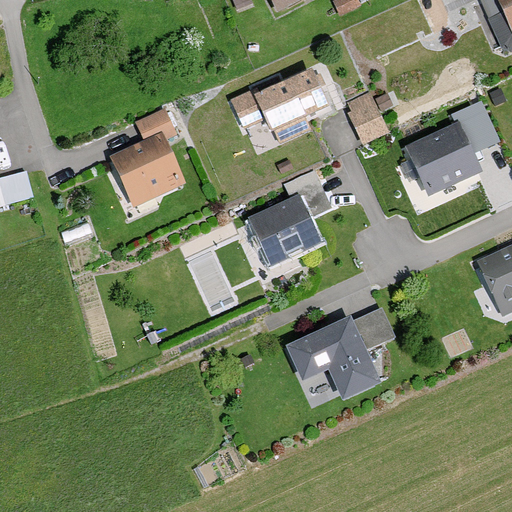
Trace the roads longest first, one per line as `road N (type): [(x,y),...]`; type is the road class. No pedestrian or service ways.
road 1 (unknown): [(4,0),(23,161)]
road 2 (residential): [(268,323),(400,260)]
road 3 (residential): [(400,260),(511,209)]
